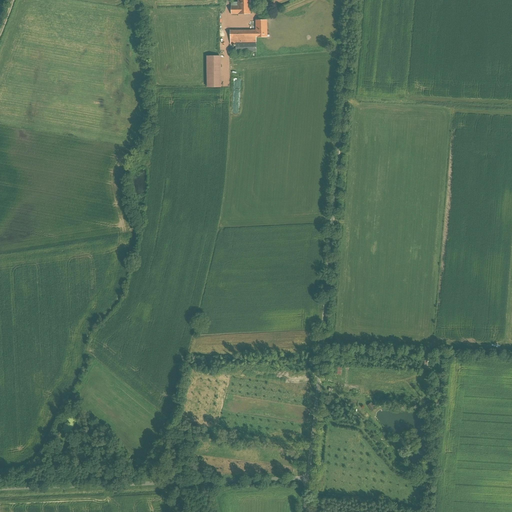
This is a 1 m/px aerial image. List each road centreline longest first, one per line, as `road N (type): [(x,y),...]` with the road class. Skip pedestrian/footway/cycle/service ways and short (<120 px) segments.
road 1 (unclassified): [(306,478),(351,0)]
road 2 (unclassified): [(306,478),(0,489)]
